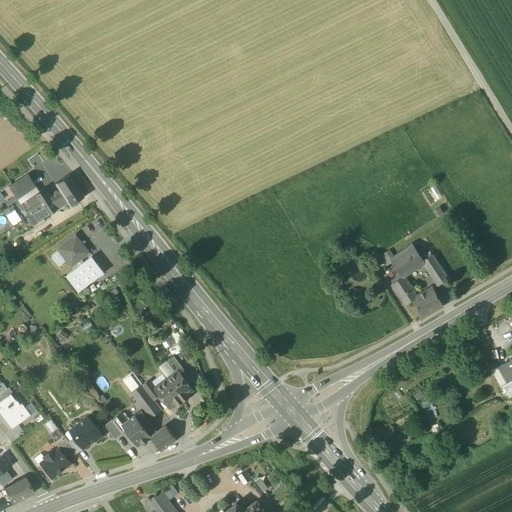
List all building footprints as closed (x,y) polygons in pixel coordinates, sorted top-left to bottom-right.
[(8,186),(17,199),(36,187),(27,174),(8,186)] [(40,208),(53,200),(62,194),(77,185),(69,174),(54,183),(59,191),(58,192),(55,191),(53,192),(53,195),(51,196),(45,187),(38,191),(20,204),(28,216),(29,216),(40,208)] [(77,185),(62,194),(64,198),(67,202),(69,206),(84,196),(77,185)] [(38,191),(36,187),(17,199),(20,204),(38,191)] [(56,203),(64,198),(62,194),(53,200),(56,203)] [(67,202),(64,198),(56,203),(58,207),(67,202)] [(40,208),(45,216),(58,207),(56,203),(53,200),(40,208)] [(12,205),(3,211),(13,225),(22,219),(12,205)] [(23,220),(28,227),(45,216),(40,208),(29,216),(28,216),(23,220)] [(71,266),(76,262),(81,259),(89,253),(84,246),(85,241),(80,240),(75,235),(57,248),(59,251),(66,260),(71,266)] [(392,260),(402,275),(423,262),(422,261),(413,247),(392,260)] [(66,260),(59,251),(51,257),(59,266),(66,260)] [(431,274),(438,286),(448,279),(432,254),(424,259),(433,273),(431,274)] [(91,256),(83,262),(79,266),(66,276),(78,292),(104,272),(91,256)] [(393,285),(406,305),(414,300),(413,299),(417,297),(403,278),(393,285)] [(414,300),(423,315),(442,305),(432,288),(417,297),(413,299),(414,300)] [(12,293),(7,297),(11,302),(16,298),(12,293)] [(23,314),(18,319),(25,325),(32,316),(23,305),(19,309),(23,314)] [(89,322),(83,326),(87,331),(93,327),(89,322)] [(61,330),(57,337),(64,341),(68,335),(61,330)] [(172,335),(165,338),(169,346),(176,342),(172,335)] [(178,371),(183,377),(187,374),(174,356),(166,361),(175,373),(178,371)] [(511,358),(498,367),(507,383),(511,380),(511,358)] [(162,374),(166,380),(175,373),(166,361),(158,367),(159,371),(162,374)] [(175,373),(166,380),(183,401),(186,399),(186,395),(192,390),(183,377),(178,371),(175,373)] [(151,382),(155,388),(166,380),(162,374),(151,382)] [(123,382),(131,393),(139,387),(130,376),(123,382)] [(142,385),(153,400),(160,395),(155,388),(151,382),(149,380),(142,385)] [(180,403),(183,401),(166,380),(155,388),(160,395),(169,408),(175,403),(180,403)] [(502,386),(509,398),(511,396),(511,380),(507,383),(502,386)] [(131,393),(143,409),(153,401),(141,385),(139,387),(131,393)] [(0,393),(0,400),(10,394),(12,392),(8,387),(6,389),(0,393)] [(15,401),(10,394),(0,400),(0,407),(0,414),(3,419),(4,418),(6,420),(5,421),(11,429),(30,415),(24,407),(21,404),(19,405),(16,400),(15,401)] [(143,409),(151,419),(161,410),(154,400),(153,401),(143,409)] [(24,407),(30,415),(36,411),(30,402),(24,407)] [(122,411),(117,416),(122,422),(127,417),(122,411)] [(136,417),(141,423),(146,419),(142,412),(136,417)] [(147,439),(150,436),(141,423),(136,417),(135,415),(129,420),(123,424),(122,425),(126,430),(138,446),(142,443),(143,443),(145,444),(147,442),(148,440),(147,439)] [(88,416),(72,429),(76,435),(74,437),(83,449),(94,440),(95,441),(103,435),(88,416)] [(116,416),(111,420),(121,433),(126,430),(122,425),(123,424),(116,416)] [(50,419),(44,424),(51,433),(57,428),(50,419)] [(141,423),(150,436),(156,432),(146,419),(141,423)] [(115,438),(121,433),(111,420),(105,425),(115,438)] [(165,425),(156,432),(150,436),(161,451),(171,444),(176,440),(165,425)] [(68,441),(74,437),(76,435),(72,429),(64,435),(66,438),(68,441)] [(74,437),(68,441),(77,453),(83,449),(74,437)] [(67,460),(77,453),(68,441),(66,438),(56,446),(59,449),(67,460)] [(40,463),(51,478),(70,463),(67,460),(59,449),(54,453),(52,450),(43,457),(45,460),(40,463)] [(45,460),(43,457),(40,453),(33,459),(38,465),(40,463),(45,460)] [(0,456),(0,473),(4,470),(11,465),(3,454),(0,456)] [(8,474),(0,479),(0,481),(3,485),(11,479),(8,474)] [(6,495),(11,504),(34,492),(25,476),(3,488),(6,495)] [(154,507),(157,511),(178,511),(164,492),(158,496),(153,499),(150,501),(154,507)] [(0,498),(0,510),(11,504),(6,495),(0,498)] [(265,511),(257,500),(242,511),(265,511)] [(143,506),(147,511),(148,511),(154,507),(150,501),(143,506)] [(242,511),(236,503),(224,511),(242,511)]
